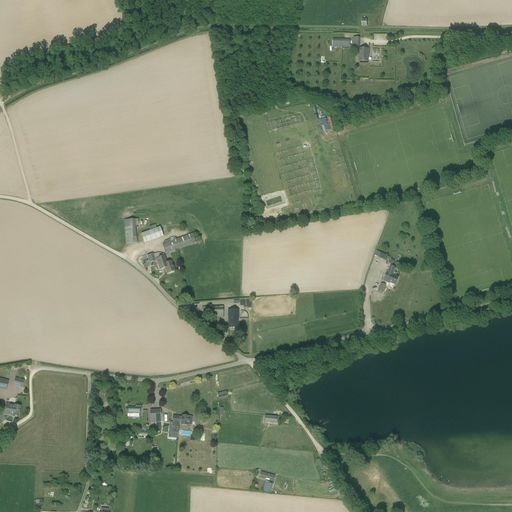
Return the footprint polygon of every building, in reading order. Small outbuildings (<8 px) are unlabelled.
[(344,40),(332,39),(332,47),(342,48),(349,48),(350,40),(344,40)] [(359,48),(359,55),(359,61),(368,62),(368,55),(369,55),(369,48),(359,48)] [(124,220),(126,244),(129,244),(137,243),(136,228),(138,227),(138,219),(124,220)] [(160,227),(141,234),(144,243),(163,237),(160,227)] [(164,243),(162,244),(166,253),(169,252),(178,249),(196,242),(195,241),(193,233),(190,234),(176,239),(175,236),(172,237),(172,238),(170,239),(164,241),(164,243)] [(153,253),(147,255),(149,261),(155,259),(153,254),(153,253)] [(164,256),(156,259),(158,264),(159,267),(160,269),(165,268),(167,273),(175,270),(172,261),(167,262),(164,256)] [(399,277),(396,275),(397,273),(394,272),(396,268),(390,266),(388,271),(387,271),(383,281),(389,283),(395,285),(399,277)] [(381,283),(377,291),(382,293),(386,286),(381,283)] [(212,307),(202,307),(202,316),(211,316),(211,318),(213,318),(223,317),(223,315),(223,310),(223,307),(212,307)] [(238,327),(238,310),(228,310),(228,320),(229,320),(229,327),(238,327)] [(9,381),(0,378),(0,388),(6,390),(9,381)] [(15,380),(14,386),(23,388),(24,382),(15,380)] [(6,404),(4,414),(5,414),(5,413),(8,414),(8,415),(19,417),(21,406),(6,404)] [(139,417),(139,413),(140,413),(140,406),(135,406),(135,407),(128,407),(128,409),(126,409),(126,413),(133,413),(133,417),(139,417)] [(160,410),(150,410),(150,422),(161,422),(160,410)] [(181,425),(188,425),(188,421),(190,421),(192,421),(192,420),(192,418),(192,417),(191,416),(188,416),(181,415),(181,417),(173,417),(172,425),(170,425),(169,436),(177,436),(177,438),(179,423),(181,423),(181,425)] [(265,415),(264,422),(277,423),(277,417),(265,415)] [(275,476),(260,472),(259,478),(274,482),(275,476)] [(265,482),(262,491),(270,493),(272,484),(265,482)]
